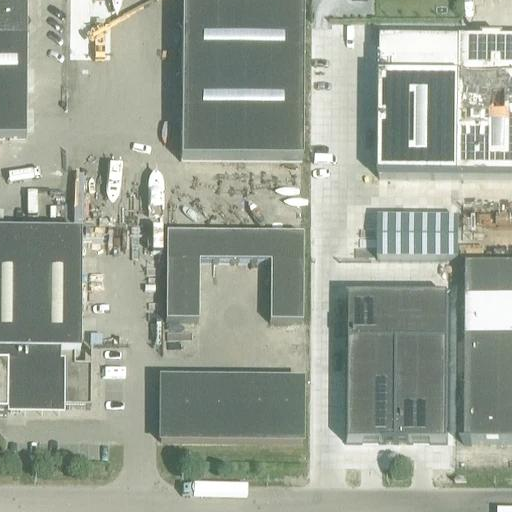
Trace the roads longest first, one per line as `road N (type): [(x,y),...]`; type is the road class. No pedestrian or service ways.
road 1 (unclassified): [(511,506),(0,505)]
road 2 (unknown): [(41,155),(129,86),(149,44)]
road 3 (unknown): [(41,155),(40,0)]
